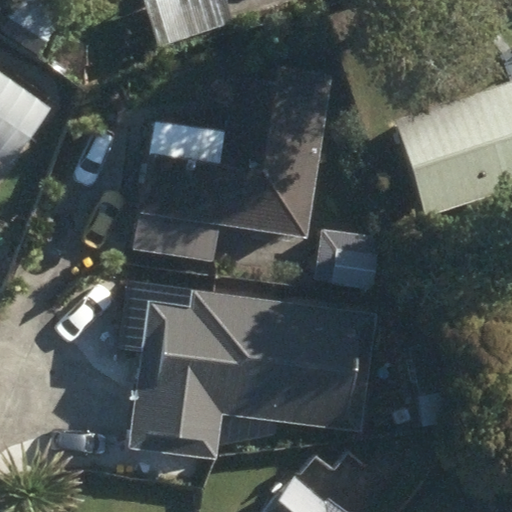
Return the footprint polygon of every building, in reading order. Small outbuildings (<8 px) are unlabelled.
[(226,0),(146,0),(158,38),(231,16),(226,0)] [(0,166),(42,107),(0,77),(0,166)] [(138,251),(215,263),(221,229),(307,242),(330,97),(235,82),(226,137),(157,127),(138,251)] [(511,90),(395,130),(425,223),(511,194),(511,90)] [(134,452),(218,462),(223,420),(362,435),(376,319),(193,298),(191,314),(150,309),(134,452)] [(272,511),(338,511),(328,503),(324,507),(295,484),(272,511)]
